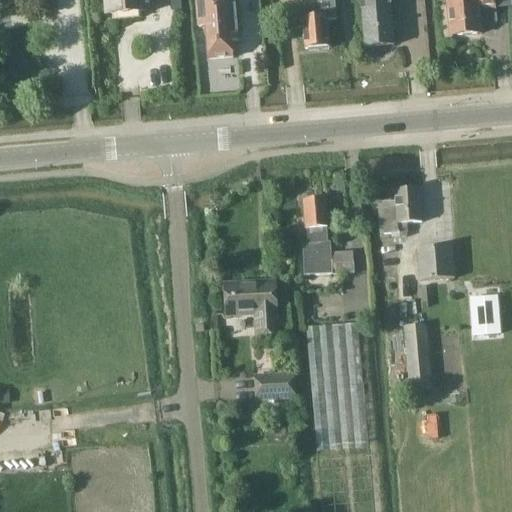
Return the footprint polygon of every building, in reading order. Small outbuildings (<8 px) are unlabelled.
[(105,0),(107,16),(152,12),(151,0),(105,0)] [(231,42),(239,42),(235,0),(208,0),(196,1),(198,28),(206,27),(208,60),(233,58),(231,42)] [(329,47),(327,21),(337,20),(335,0),(296,3),(297,18),(294,18),(295,29),(302,28),(304,49),(329,47)] [(359,0),(364,48),(392,45),(387,0),(359,0)] [(451,36),(483,33),(481,20),(496,18),(493,0),(457,0),(459,9),(448,10),(451,36)] [(409,233),(408,225),(424,223),(420,189),(393,192),(394,202),(377,203),(381,235),(391,234),(392,238),(407,237),(406,233),(409,233)] [(327,243),(326,229),(329,228),(327,200),(304,201),(307,245),(305,245),(305,255),(304,255),(305,276),(357,273),(356,249),(343,250),(343,253),(331,253),(330,243),(327,243)] [(416,251),(419,282),(454,279),(451,248),(416,251)] [(278,334),(276,314),(278,312),(275,284),(226,289),(228,317),(257,314),(258,336),(278,334)] [(475,338),(499,336),(497,315),(496,297),(472,299),(473,317),(475,338)] [(196,333),(204,332),(204,324),(195,325),(196,333)] [(410,392),(433,390),(427,326),(404,328),(410,392)] [(264,400),(295,398),(293,376),(262,378),(264,400)]
